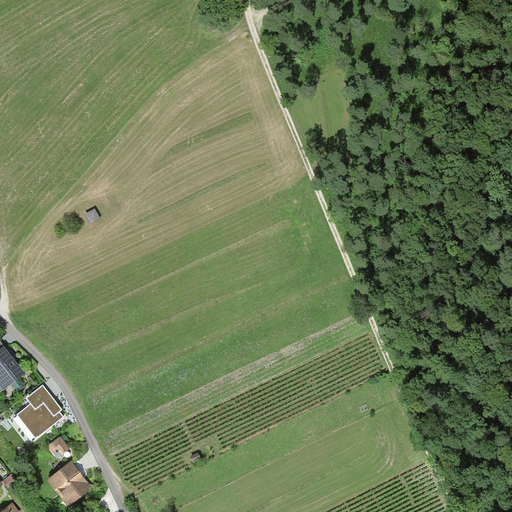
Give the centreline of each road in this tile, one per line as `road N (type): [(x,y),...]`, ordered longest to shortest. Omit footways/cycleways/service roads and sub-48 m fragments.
road 1 (track): [(455,511),(290,129),(245,0)]
road 2 (residential): [(125,511),(63,386),(0,321)]
